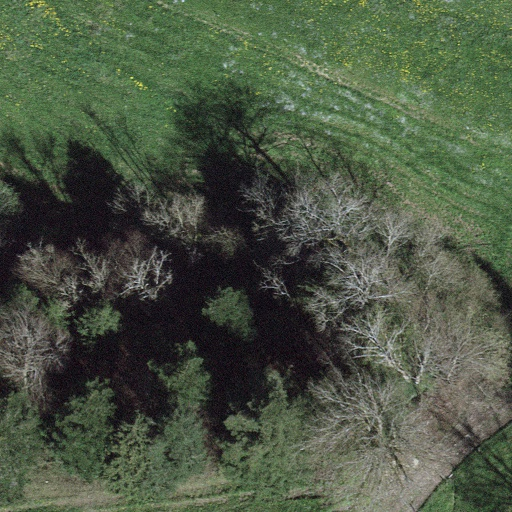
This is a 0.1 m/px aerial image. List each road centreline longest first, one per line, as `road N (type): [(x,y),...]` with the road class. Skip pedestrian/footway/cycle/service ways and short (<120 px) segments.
road 1 (track): [(467,437),(454,290),(330,207),(226,199),(116,235),(0,210)]
road 2 (track): [(511,385),(404,511)]
